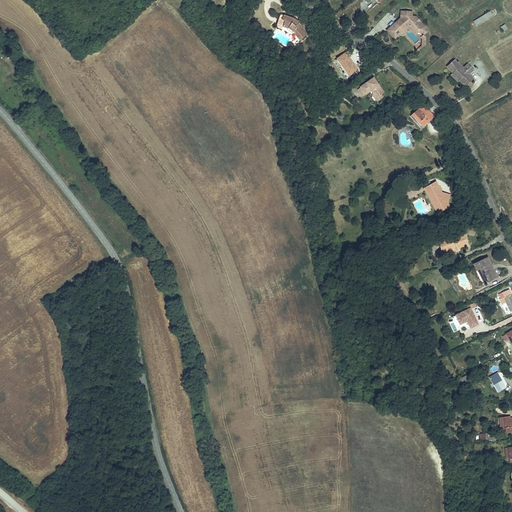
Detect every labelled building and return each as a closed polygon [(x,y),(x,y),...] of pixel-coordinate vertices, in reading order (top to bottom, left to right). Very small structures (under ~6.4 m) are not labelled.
[(425,24),(417,15),(412,14),(412,10),(402,9),(401,14),(404,17),(401,20),(400,19),(397,22),(396,20),(390,26),(397,34),(409,24),(412,24),(418,31),(421,28),(424,33),(428,30),(424,25),(425,24)] [(475,26),(492,17),(490,12),(473,21),(475,26)] [(291,30),(292,30),(293,28),(301,37),(306,32),(297,22),(298,20),(294,17),(282,13),(280,18),(283,19),(281,23),(286,25),(286,26),(291,30)] [(409,24),(416,33),(418,31),(412,24),(409,24)] [(397,34),(390,26),(387,28),(395,37),(397,34)] [(293,28),(292,30),(300,38),(301,37),(293,28)] [(422,43),(417,48),(418,49),(425,43),(426,40),(423,40),(423,37),(422,43)] [(348,78),(359,71),(345,53),(335,60),(348,78)] [(466,86),(474,78),(471,75),(470,76),(469,74),(470,73),(475,69),(469,63),(465,67),(459,61),(458,62),(455,58),(448,65),(453,72),(455,70),(462,78),(460,79),(466,86)] [(455,70),(453,72),(460,79),(462,78),(455,70)] [(381,83),(380,81),(366,91),(367,91),(371,98),(372,98),(378,94),(380,96),(381,98),(382,97),(384,101),(388,98),(391,96),(383,86),(382,87),(380,83),(381,83)] [(408,115),(416,123),(420,119),(424,123),(435,112),(423,100),(408,115)] [(420,119),(416,123),(420,127),(424,123),(420,119)] [(441,188),(433,178),(429,181),(437,182),(436,187),(441,188)] [(448,198),(449,188),(441,187),(441,188),(436,187),(437,182),(429,181),(425,184),(427,186),(426,190),(432,191),(431,196),(434,197),(434,200),(437,204),(444,205),(445,200),(447,201),(448,198)] [(468,230),(445,236),(448,247),(454,245),(455,247),(460,246),(459,243),(461,242),(462,243),(471,240),(468,230)] [(448,247),(445,236),(442,237),(446,251),(463,246),(462,243),(461,242),(459,243),(460,246),(455,247),(454,245),(448,247)] [(477,266),(479,265),(482,264),(488,278),(499,274),(490,254),(475,261),(477,266)] [(482,264),(479,265),(485,280),(488,278),(482,264)] [(499,293),(501,297),(503,297),(510,311),(511,309),(511,291),(510,288),(499,293)] [(503,297),(501,297),(508,312),(510,311),(503,297)] [(470,306),(456,314),(460,322),(467,319),(471,328),(479,323),(470,306)] [(497,368),(494,370),(502,383),(504,382),(497,368)] [(502,383),(494,370),(490,372),(495,380),(491,383),(494,388),(502,383)] [(511,416),(510,417),(510,415),(509,413),(503,414),(498,415),(500,424),(503,423),(505,432),(511,430),(511,416)]
